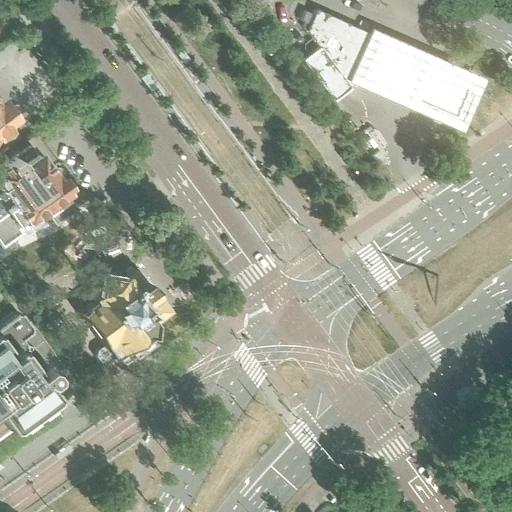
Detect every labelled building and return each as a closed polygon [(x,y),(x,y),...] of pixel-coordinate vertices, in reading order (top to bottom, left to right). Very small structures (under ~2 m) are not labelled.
[(352,82),(372,36),(374,36),(375,34),(372,33),(372,35),(337,19),(314,9),(305,31),(317,46),(308,53),(300,59),(331,100),(333,99),(333,98),(339,94),(341,92),(344,89),(345,89),(346,89),(348,88),(347,87),(348,87),(348,86),(351,84),(353,85),(353,82),(352,82)] [(462,71),(377,34),(355,86),(440,123),(462,71)] [(11,122),(8,118),(10,117),(0,103),(0,137),(10,131),(11,122)] [(73,208),(62,192),(63,191),(64,185),(57,175),(50,174),(35,154),(30,158),(24,150),(6,164),(4,162),(0,164),(0,245),(21,229),(18,224),(41,207),(53,222),(73,208)] [(149,320),(159,313),(166,309),(134,266),(118,277),(99,275),(83,287),(95,303),(79,314),(102,345),(95,350),(94,356),(98,361),(104,362),(142,334),(148,335),(149,320)] [(0,299),(10,292),(0,279),(0,299)] [(48,377),(49,372),(45,367),(40,366),(41,362),(26,341),(21,341),(18,337),(27,331),(28,326),(18,312),(13,311),(0,320),(0,433),(49,398),(50,392),(42,381),(48,377)] [(143,370),(151,381),(166,370),(158,359),(143,370)]
